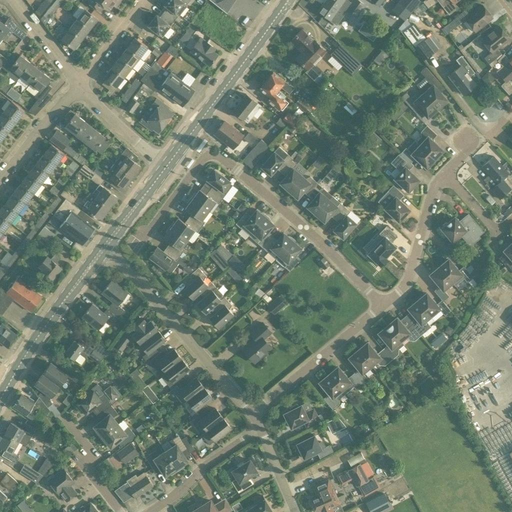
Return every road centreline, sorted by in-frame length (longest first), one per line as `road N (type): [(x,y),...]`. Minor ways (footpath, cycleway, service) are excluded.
road 1 (residential): [(382,306),(217,155),(202,158),(141,240)]
road 2 (residential): [(251,414),(106,251)]
road 3 (secondary): [(165,166),(287,0)]
road 4 (residential): [(251,414),(382,306)]
road 5 (residential): [(382,306),(411,268),(444,172)]
road 6 (secondary): [(0,399),(82,275)]
road 7 (residential): [(147,511),(259,427)]
road 8 (residential): [(0,179),(79,84)]
